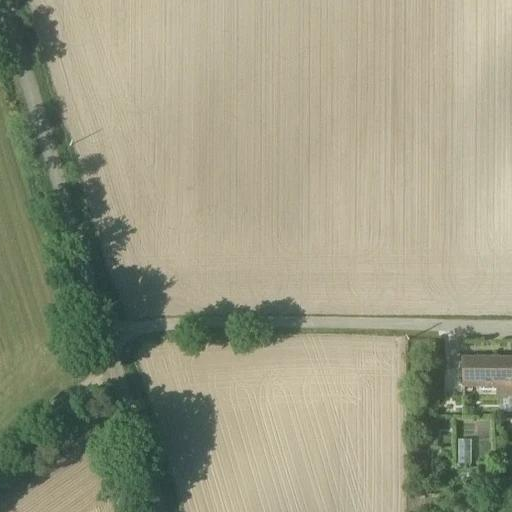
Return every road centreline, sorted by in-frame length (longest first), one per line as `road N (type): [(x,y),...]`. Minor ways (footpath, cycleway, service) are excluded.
road 1 (track): [(0,439),(107,345),(152,328),(511,327)]
road 2 (unclassified): [(2,0),(158,511)]
